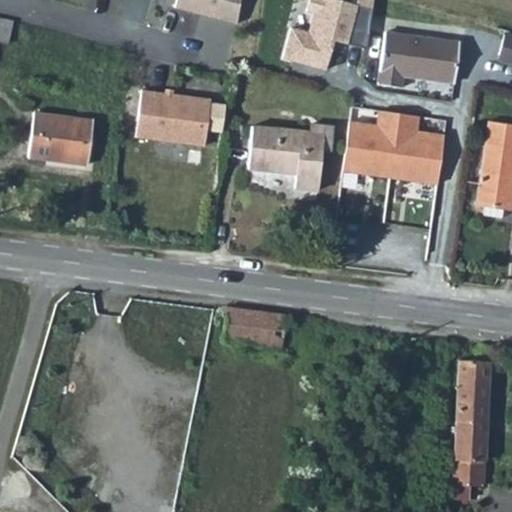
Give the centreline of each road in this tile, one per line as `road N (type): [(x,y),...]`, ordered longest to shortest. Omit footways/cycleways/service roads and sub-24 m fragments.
road 1 (secondary): [(511,325),(0,258)]
road 2 (residential): [(0,5),(181,50)]
